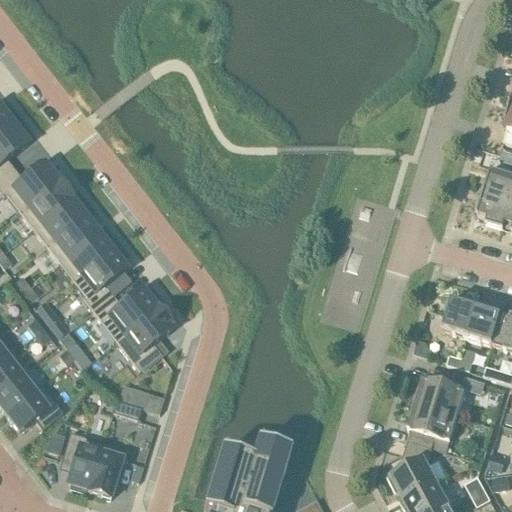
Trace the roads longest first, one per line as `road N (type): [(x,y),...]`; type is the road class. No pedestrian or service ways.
road 1 (residential): [(160,511),(206,352),(211,299),(0,27)]
road 2 (residential): [(344,511),(345,447),(408,247)]
road 3 (residential): [(408,247),(473,25),(490,0)]
